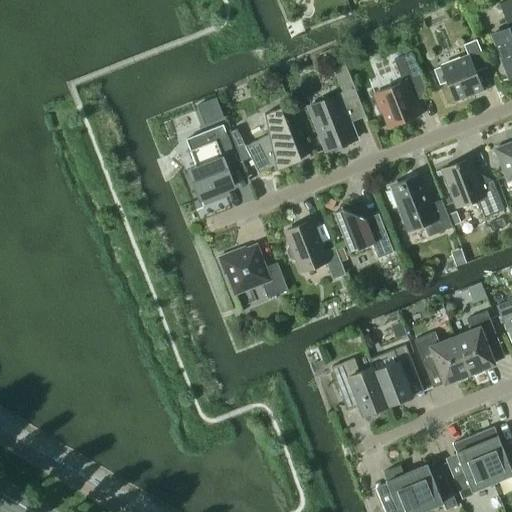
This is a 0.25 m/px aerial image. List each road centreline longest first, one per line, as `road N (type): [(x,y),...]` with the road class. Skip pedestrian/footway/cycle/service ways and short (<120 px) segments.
road 1 (residential): [(211,224),(511,106)]
road 2 (residential): [(362,444),(511,386)]
